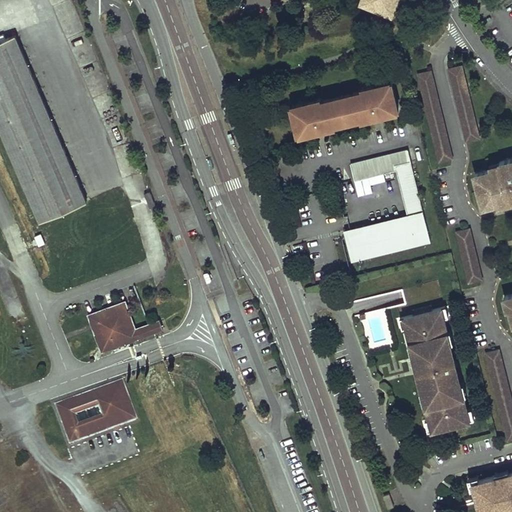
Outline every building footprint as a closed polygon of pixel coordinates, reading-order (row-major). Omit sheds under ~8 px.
[(363,0),(362,4),(393,16),(399,0),(363,0)] [(86,201),(15,35),(0,41),(0,126),(40,220),(86,201)] [(463,63),(450,67),(467,139),(480,136),(463,63)] [(432,69),(419,73),(440,161),(453,158),(432,69)] [(397,100),(392,79),(362,86),(363,89),(354,91),(354,93),(332,99),(331,96),(322,98),(321,95),(292,102),(298,129),(306,127),(306,130),(316,128),(324,126),(337,123),(336,119),(348,116),(360,113),(361,117),(374,115),(382,113),(397,109),(395,100),(397,100)] [(157,151),(165,170),(176,165),(169,146),(157,151)] [(352,260),(431,240),(409,147),(349,162),(353,179),(396,169),(408,215),(344,230),(352,260)] [(491,169),(482,171),(486,188),(479,189),(480,195),(484,194),(487,204),(487,206),(499,203),(499,205),(511,202),(511,159),(500,162),(502,167),(491,169)] [(38,226),(36,220),(29,223),(32,229),(38,226)] [(470,227),(457,230),(469,281),(483,278),(470,227)] [(135,327),(125,300),(93,312),(104,344),(134,334),(136,329),(135,327)] [(473,422),(443,305),(401,316),(431,432),(473,422)] [(159,319),(135,327),(136,329),(134,334),(104,344),(93,312),(88,314),(102,351),(163,328),(159,319)] [(511,399),(500,349),(487,352),(507,439),(511,438),(511,399)] [(94,391),(95,396),(124,385),(122,381),(94,391)] [(94,391),(56,405),(69,443),(136,419),(124,385),(95,396),(94,391)] [(511,471),(510,472),(500,474),(499,472),(480,477),(474,479),(475,485),(482,511),(502,511),(509,510),(509,508),(511,507),(511,471)] [(479,474),(469,476),(471,486),(475,485),(474,479),(480,477),(479,474)] [(389,493),(383,495),(388,509),(394,507),(389,493)]
